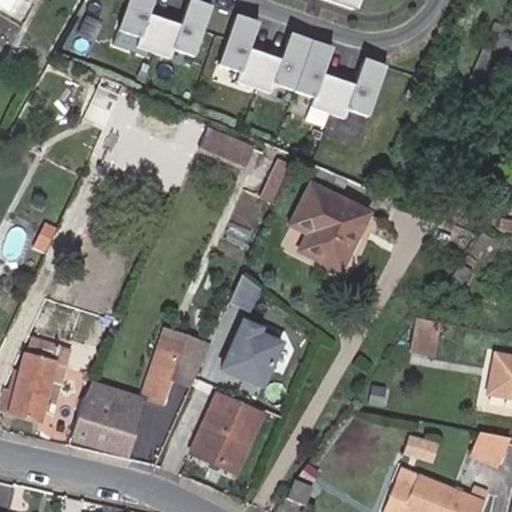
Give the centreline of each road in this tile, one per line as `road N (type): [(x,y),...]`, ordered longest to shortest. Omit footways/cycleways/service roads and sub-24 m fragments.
road 1 (residential): [(256,0),(368,40),(394,39),(436,15),(444,0)]
road 2 (residential): [(0,450),(111,474),(193,511)]
